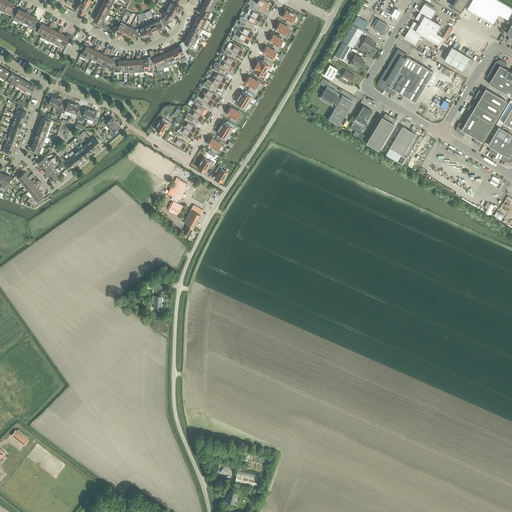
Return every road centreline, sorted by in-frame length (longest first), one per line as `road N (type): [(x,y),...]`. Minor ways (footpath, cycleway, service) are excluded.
road 1 (unclassified): [(208,511),(173,400),(177,289),(214,208),(329,19)]
road 2 (residential): [(282,0),(186,161)]
road 3 (unclassified): [(414,0),(367,86),(439,134)]
road 4 (residential): [(85,26),(128,47),(150,45),(177,29),(192,0)]
road 5 (unclassified): [(439,134),(487,54),(494,47),(511,54)]
